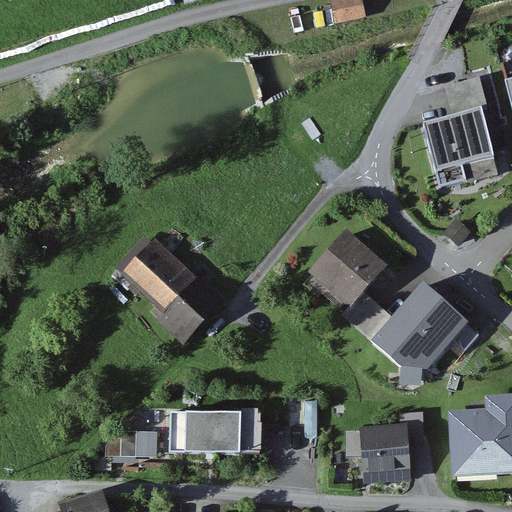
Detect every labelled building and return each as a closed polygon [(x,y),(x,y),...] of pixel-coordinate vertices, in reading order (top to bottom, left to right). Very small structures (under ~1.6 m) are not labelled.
[(488,127),(426,141),(441,202),(471,195),(469,186),(500,178),(488,127)] [(308,276),(349,313),(387,270),(346,233),(308,276)] [(128,289),(194,354),(230,317),(165,253),(128,289)] [(479,337),(423,287),(371,344),(400,371),(428,372),(454,343),(465,353),(479,337)] [(447,409),(452,477),(511,472),(511,389),(481,392),(482,406),(447,409)] [(171,452),(244,450),(242,410),(169,412),(171,452)] [(407,422),(409,448),(426,446),(423,411),(399,413),(400,423),(407,422)] [(124,447),(162,448),(163,420),(124,420),(124,447)] [(365,484),(412,480),(409,448),(407,422),(400,423),(360,426),(365,484)] [(47,510),(47,511),(108,511),(103,493),(47,510)]
